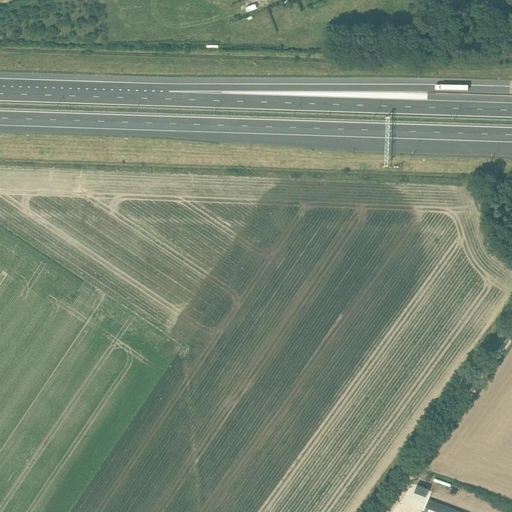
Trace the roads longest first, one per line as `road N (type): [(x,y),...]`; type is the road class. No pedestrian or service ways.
road 1 (motorway): [(0,117),(511,134)]
road 2 (motorway): [(511,110),(168,98)]
road 3 (motorway): [(434,87),(168,98)]
road 4 (track): [(382,511),(511,332)]
road 5 (motorway): [(168,98),(0,93)]
